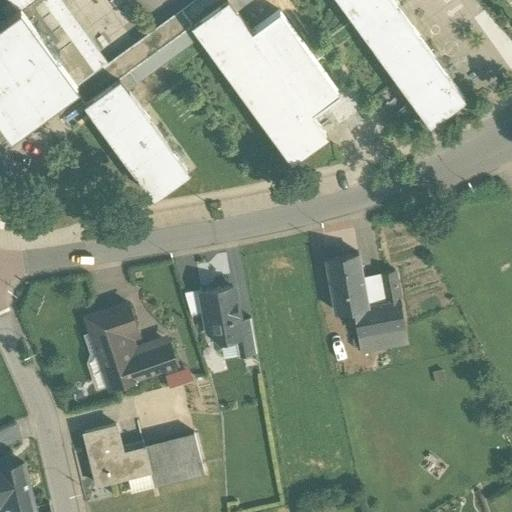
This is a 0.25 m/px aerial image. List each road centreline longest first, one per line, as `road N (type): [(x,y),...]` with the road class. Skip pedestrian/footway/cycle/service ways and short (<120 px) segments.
road 1 (residential): [(511,153),(451,184),(381,205),(0,275)]
road 2 (residential): [(0,303),(55,436),(73,511)]
